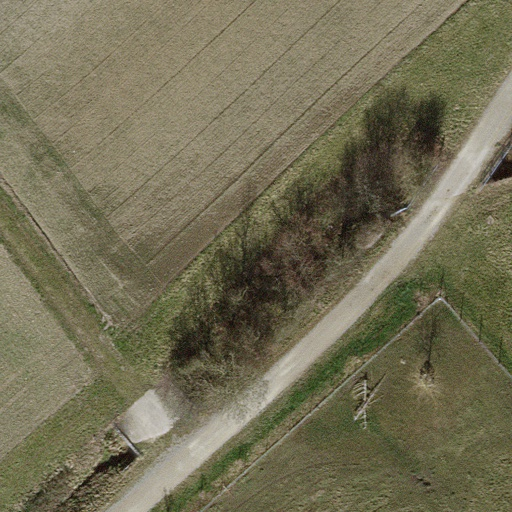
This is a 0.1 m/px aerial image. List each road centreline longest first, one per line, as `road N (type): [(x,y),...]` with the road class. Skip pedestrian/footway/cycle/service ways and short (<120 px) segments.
road 1 (track): [(124,511),(456,202),(511,111)]
road 2 (track): [(0,215),(186,456)]
